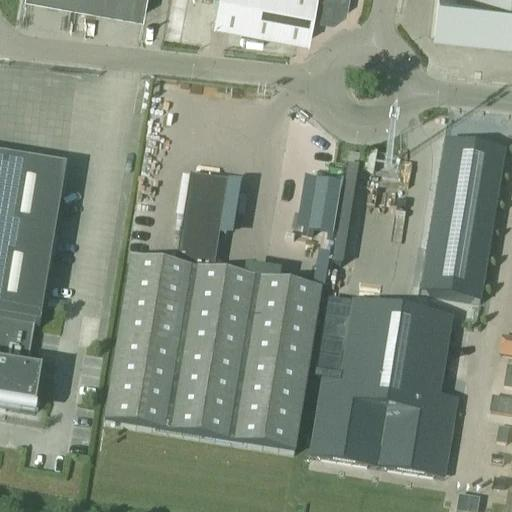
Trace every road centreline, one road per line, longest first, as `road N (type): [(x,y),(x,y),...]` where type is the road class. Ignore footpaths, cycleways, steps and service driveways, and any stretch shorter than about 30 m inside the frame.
road 1 (unclassified): [(322,82),(0,47)]
road 2 (unknown): [(511,224),(476,424)]
road 3 (unclassified): [(322,82),(333,115),(365,128),(396,112),(405,91)]
